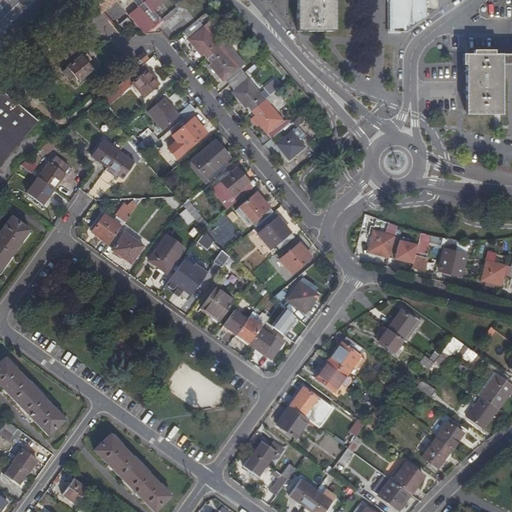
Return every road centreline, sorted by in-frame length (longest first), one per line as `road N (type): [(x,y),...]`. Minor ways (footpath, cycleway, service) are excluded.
road 1 (residential): [(331,230),(309,218),(167,49),(132,45),(90,24)]
road 2 (residential): [(59,234),(271,391)]
road 3 (tertiary): [(229,0),(360,135),(372,162)]
road 4 (tertiary): [(393,139),(279,29)]
road 5 (residential): [(511,309),(359,273)]
road 6 (residential): [(271,391),(359,273)]
road 7 (residential): [(19,511),(99,403)]
road 8 (residential): [(99,403),(209,479)]
road 9 (residential): [(478,0),(411,53),(410,99)]
road 10 (residential): [(0,333),(99,403)]
